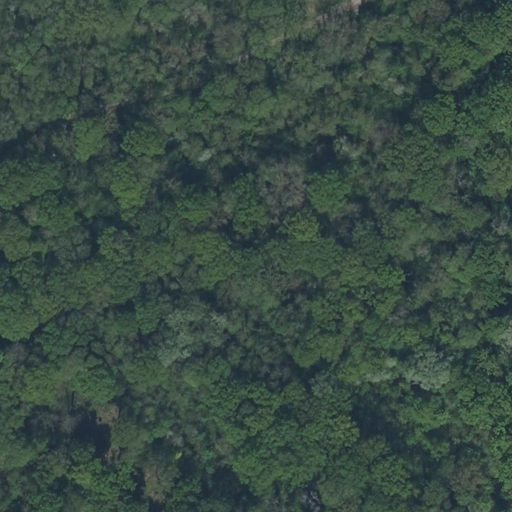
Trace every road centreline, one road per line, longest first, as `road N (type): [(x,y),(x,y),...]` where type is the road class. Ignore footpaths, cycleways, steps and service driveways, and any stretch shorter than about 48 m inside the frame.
road 1 (track): [(511,366),(414,373),(0,355)]
road 2 (track): [(357,0),(183,86),(0,134)]
